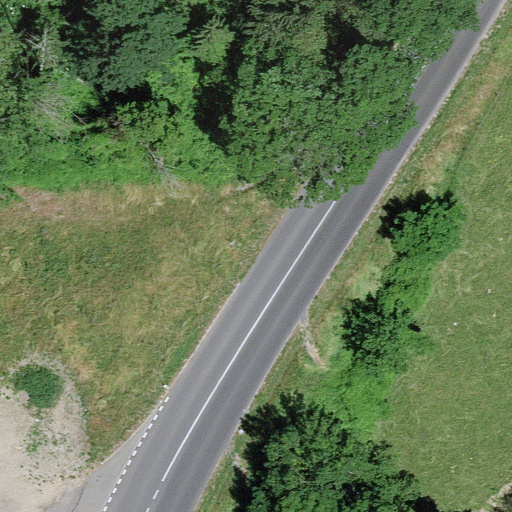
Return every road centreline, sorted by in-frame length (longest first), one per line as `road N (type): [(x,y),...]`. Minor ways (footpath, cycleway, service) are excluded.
road 1 (tertiary): [(161,484),(314,235)]
road 2 (tertiary): [(464,0),(314,235)]
